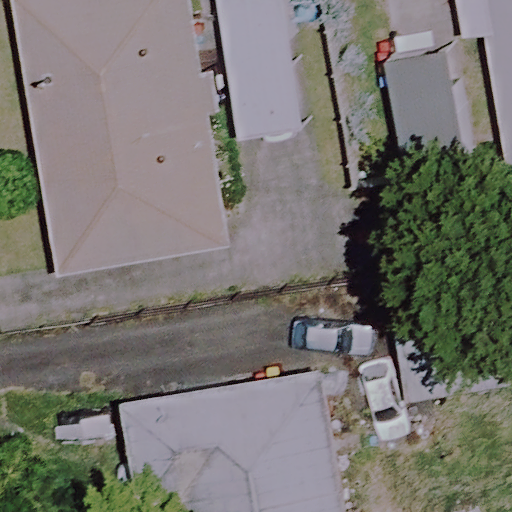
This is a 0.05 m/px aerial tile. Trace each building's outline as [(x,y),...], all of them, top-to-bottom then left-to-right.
[(193,0),(8,0),(54,273),(233,244),(193,0)] [(285,0),(214,0),(236,133),(306,122),(285,0)] [(511,0),(456,0),(461,32),(483,29),(504,162),(511,160),(511,0)] [(463,42),(380,55),(401,182),(484,168),(463,42)] [(401,389),(511,375),(511,274),(389,291),(401,389)] [(344,511),(319,350),(118,381),(134,486),(177,480),(181,511),(344,511)]
